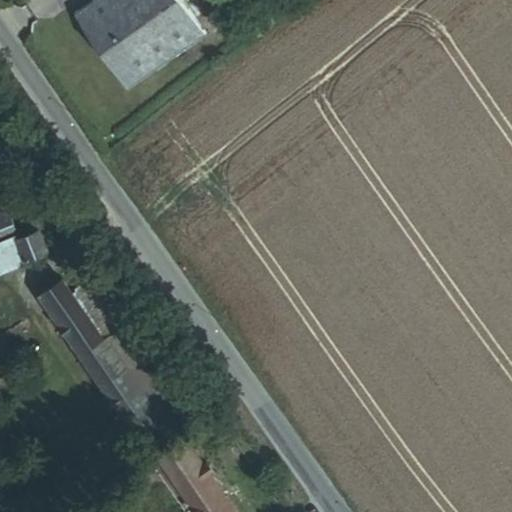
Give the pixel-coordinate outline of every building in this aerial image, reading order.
[(198,0),(79,0),(91,17),(93,16),(129,67),(207,12),(198,0)] [(0,235),(13,230),(2,210),(0,210),(0,235)] [(0,259),(0,260),(23,248),(13,230),(0,235),(0,259)] [(137,437),(167,415),(73,292),(65,297),(55,285),(32,303),(137,437)] [(0,472),(12,466),(0,446),(0,472)] [(190,511),(226,511),(189,464),(167,481),(190,511)]
